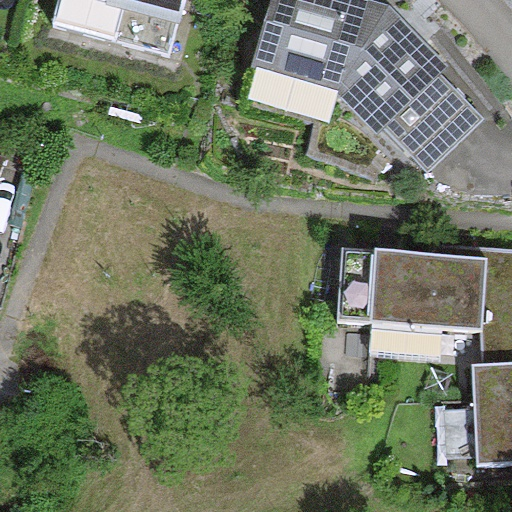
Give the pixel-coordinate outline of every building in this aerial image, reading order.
[(184,0),(62,0),(56,29),(170,57),(184,0)] [(452,67),(390,3),(378,0),(273,0),(253,68),(341,94),(380,140),(388,132),(429,174),(484,121),(442,76),(452,67)] [(0,182),(10,155),(0,151),(0,182)] [(483,335),(484,372),(511,371),(511,254),(436,249),(435,263),(487,266),(483,335)] [(487,266),(435,263),(345,257),(341,326),(483,335),(487,266)] [(476,373),(479,470),(511,468),(511,371),(484,372),(476,373)]
